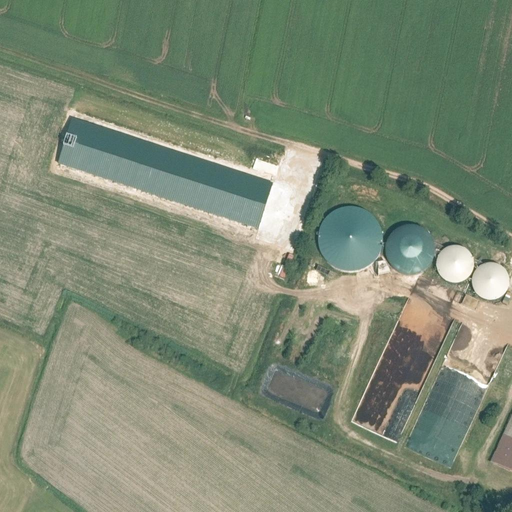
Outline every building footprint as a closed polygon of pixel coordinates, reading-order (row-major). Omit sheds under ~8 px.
[(316,239),(317,244),(318,250),(321,255),(324,260),(328,264),(333,267),(338,269),(344,271),(349,271),(355,270),(360,269),(366,267),(370,263),(374,259),(377,254),(380,249),(381,244),(382,238),(381,232),(380,227),(377,222),(374,217),(370,213),(365,210),(360,207),(355,206),(349,205),(343,206),(337,207),(332,210),(328,213),(324,217),(320,222),(318,227),(317,233),(316,239)] [(386,258),(390,264),(396,270),(404,273),(412,273),(420,271),(427,266),(432,259),(434,251),(433,243),(430,236),(424,230),(418,226),(411,225),(404,225),(397,228),(392,232),(388,238),(385,244),(385,251),(386,258)] [(453,245),(447,246),(442,249),(437,254),(435,259),(434,266),(436,272),(439,277),(444,281),(450,283),(456,283),(462,281),(467,277),(471,272),(472,266),(472,260),(469,254),(465,249),(460,246),(453,245)] [(488,266),(484,299),(507,302),(511,270),(488,266)] [(451,333),(459,336),(464,323),(456,320),(451,333)] [(511,412),(490,461),(511,470),(511,412)]
